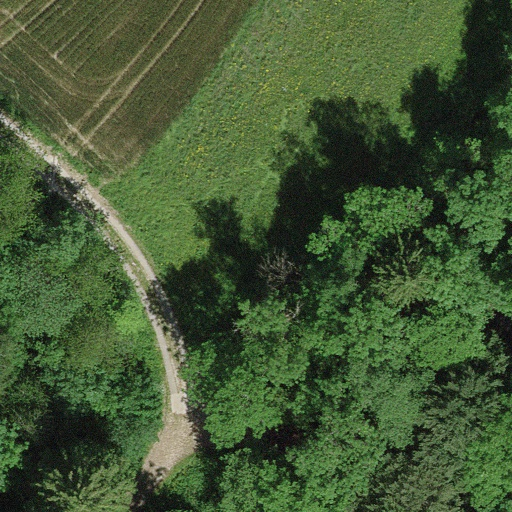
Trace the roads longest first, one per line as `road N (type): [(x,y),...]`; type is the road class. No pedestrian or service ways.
road 1 (track): [(186,433),(264,429),(369,487),(511,477)]
road 2 (track): [(0,166),(104,250),(165,326),(186,433)]
